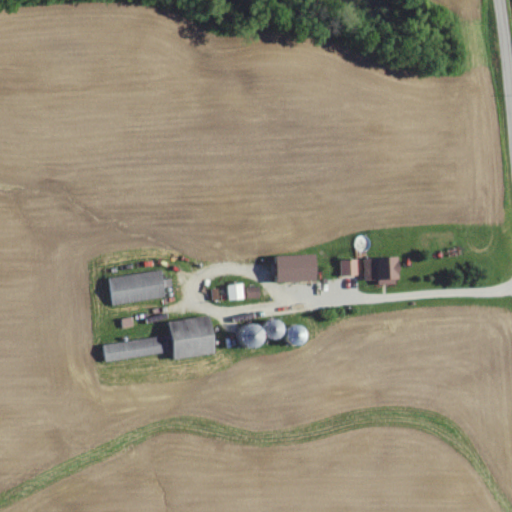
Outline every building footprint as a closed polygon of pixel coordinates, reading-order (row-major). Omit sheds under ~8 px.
[(308,255),(268,257),(269,283),(309,282),(308,255)] [(392,285),(391,258),(359,259),(360,281),(372,280),(372,286),(392,285)] [(352,276),(352,261),(336,261),(336,276),(352,276)] [(103,278),(107,306),(160,299),(157,272),(103,278)] [(224,302),(239,299),(237,284),(222,287),(224,302)] [(98,345),(100,361),(165,352),(166,360),(208,355),(203,317),(161,322),(163,337),(98,345)]
